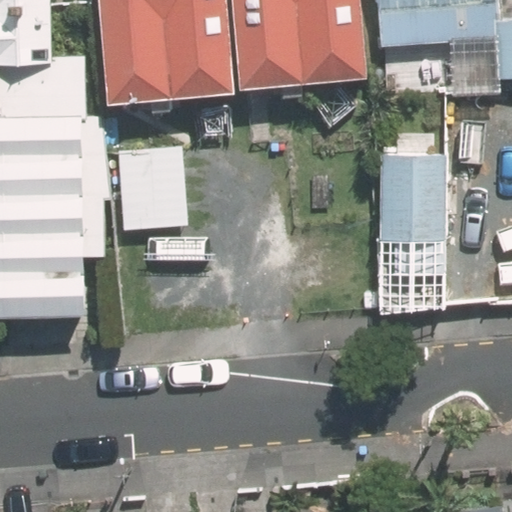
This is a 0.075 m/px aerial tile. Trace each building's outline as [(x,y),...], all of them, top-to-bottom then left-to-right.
[(66,0),(0,0),(0,307),(101,305),(97,45),(68,46),(66,0)] [(244,0),(117,0),(125,93),(251,83),(244,0)] [(381,0),(253,0),(259,84),(387,75),(381,0)] [(511,0),(387,0),(393,94),(511,87),(511,0)] [(460,261),(455,142),(389,145),(392,230),(407,229),(409,263),(460,261)] [(511,511),(511,493),(465,496),(466,511),(511,511)]
